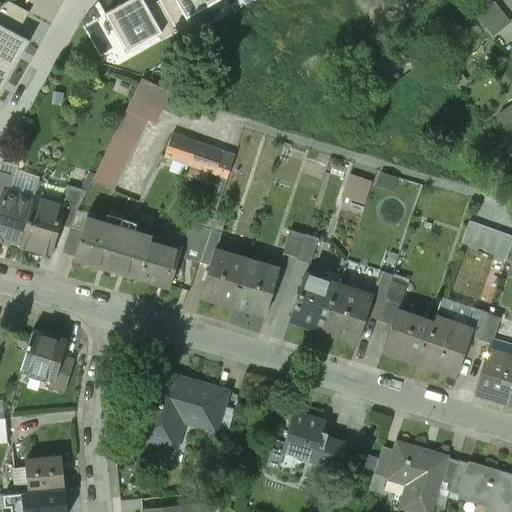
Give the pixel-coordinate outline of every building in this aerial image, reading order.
[(147,8),(142,0),(128,0),(105,14),(126,53),(157,35),(162,32),(147,8)] [(159,0),(147,8),(162,32),(157,35),(160,41),(177,32),(159,0)] [(186,18),(175,0),(159,0),(177,32),(194,22),(190,16),(186,18)] [(175,0),(186,18),(190,16),(217,0),(175,0)] [(478,0),(468,5),(493,35),(510,22),(491,0),(478,0)] [(0,25),(17,35),(29,12),(9,2),(0,5),(0,25)] [(29,41),(17,35),(0,25),(0,63),(12,71),(29,41)] [(460,59),(452,47),(436,57),(456,88),(467,81),(455,62),(460,59)] [(0,63),(0,94),(12,71),(0,63)] [(142,79),(93,177),(113,189),(147,119),(154,122),(161,110),(182,120),(191,101),(142,79)] [(233,156),(173,135),(165,158),(225,179),(233,156)] [(0,205),(4,192),(5,192),(10,175),(0,172),(0,205)] [(349,174),(342,196),(364,204),(371,182),(349,174)] [(64,206),(59,223),(72,227),(77,210),(86,191),(67,186),(62,205),(64,206)] [(0,240),(19,247),(33,200),(5,192),(4,192),(0,205),(0,240)] [(34,197),(33,200),(19,247),(50,255),(59,223),(64,206),(62,205),(34,197)] [(74,259),(139,279),(151,239),(152,233),(87,214),(82,232),(75,256),(74,259)] [(180,248),(151,239),(139,279),(170,288),(179,258),(199,262),(210,229),(188,222),(180,248)] [(461,243),(506,257),(511,240),(511,236),(468,222),(461,243)] [(64,252),(75,256),(82,232),(71,229),(64,252)] [(221,233),(210,229),(199,262),(210,266),(213,254),(215,254),(221,233)] [(289,231),(281,254),(297,259),(305,236),(289,231)] [(305,236),(297,259),(310,264),(318,241),(305,236)] [(200,296),(232,307),(246,265),(215,254),(213,254),(210,266),(200,296)] [(248,259),(246,265),(232,307),(263,316),(279,269),(248,259)] [(290,321),(323,332),(339,285),(306,274),(290,321)] [(378,282),(373,297),(366,316),(377,320),(389,286),(378,282)] [(373,297),(339,285),(323,332),(357,344),(366,316),(373,297)] [(404,291),(389,286),(377,320),(391,325),(397,310),(398,310),(404,291)] [(476,308),(469,329),(467,334),(471,335),(480,339),(488,313),(476,308)] [(382,350),(418,363),(433,322),(398,310),(397,310),(391,325),(382,350)] [(488,313),(480,339),(491,343),(501,318),(488,313)] [(435,316),(433,322),(418,363),(457,376),(471,335),(467,334),(469,329),(435,316)] [(64,341),(32,331),(21,369),(51,379),(53,379),(60,356),(64,341)] [(474,394),(507,403),(511,386),(511,356),(488,349),(474,394)] [(73,361),(60,356),(53,379),(51,379),(49,387),(64,391),(73,361)] [(137,437),(169,446),(177,419),(216,430),(227,392),(156,371),(137,437)] [(293,413),(282,451),(337,468),(344,444),(320,437),(324,422),(293,413)] [(405,511),(430,511),(448,458),(397,442),(395,452),(386,478),(386,479),(408,486),(400,510),(405,511)] [(386,478),(395,452),(382,448),(374,474),(386,478)] [(61,457),(25,460),(25,467),(27,484),(28,493),(65,489),(61,457)] [(461,496),(470,465),(458,461),(449,492),(461,496)] [(511,477),(470,465),(461,496),(491,505),(488,511),(510,511),(511,507),(511,477)] [(27,484),(25,467),(12,469),(14,486),(27,484)] [(67,511),(65,489),(28,493),(3,495),(4,511),(67,511)]
